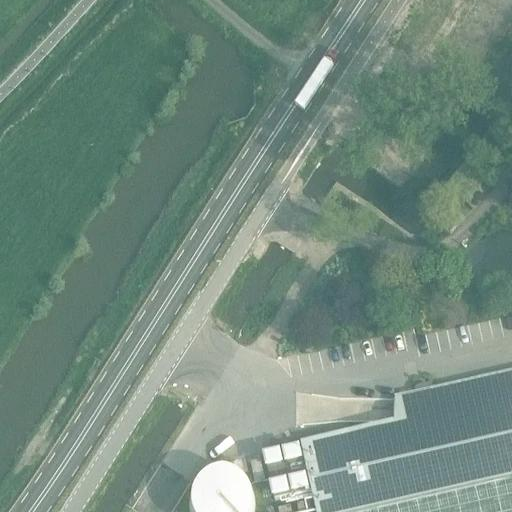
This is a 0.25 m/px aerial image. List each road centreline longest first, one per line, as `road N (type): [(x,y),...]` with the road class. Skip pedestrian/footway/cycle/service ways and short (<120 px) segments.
road 1 (primary): [(310,79),(30,511)]
road 2 (unclassified): [(283,179),(75,511)]
road 3 (unclassified): [(0,93),(88,0)]
road 4 (unclassified): [(310,79),(211,0)]
